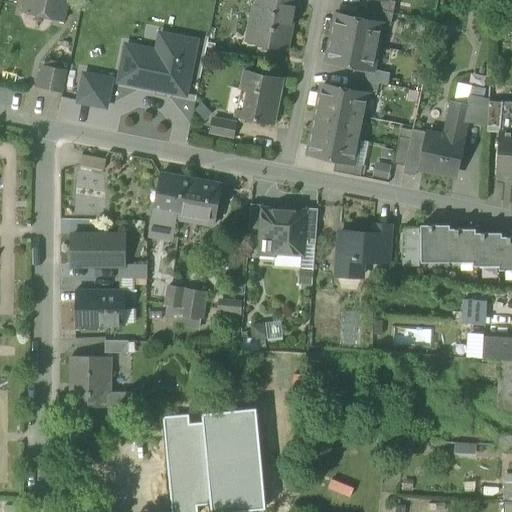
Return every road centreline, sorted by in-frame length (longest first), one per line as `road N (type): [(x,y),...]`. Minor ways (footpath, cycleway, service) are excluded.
road 1 (residential): [(45,125),(41,511)]
road 2 (residential): [(284,174),(45,125)]
road 3 (residential): [(511,222),(284,174)]
road 4 (residential): [(320,0),(284,174)]
